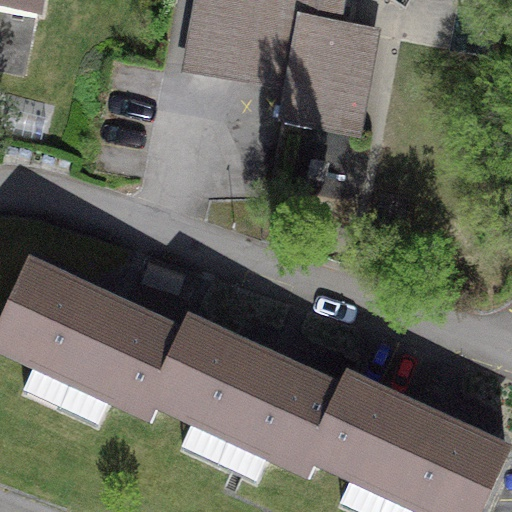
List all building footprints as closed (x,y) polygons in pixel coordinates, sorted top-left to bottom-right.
[(192,0),(177,84),(274,101),(287,26),(334,34),(340,0),(192,0)] [(357,144),(375,41),(334,34),(287,26),(274,101),(269,128),(357,144)] [(154,339),(0,272),(0,371),(118,423),(154,339)] [(320,397),(160,328),(123,412),(284,481),(320,397)] [(462,511),(485,460),(324,391),(288,475),(373,511),(462,511)]
